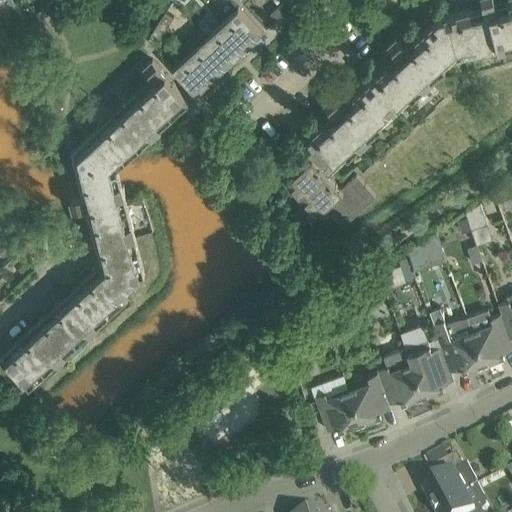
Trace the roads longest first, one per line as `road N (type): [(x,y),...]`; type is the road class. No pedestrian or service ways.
road 1 (residential): [(223,511),(373,461)]
road 2 (residential): [(373,461),(511,396)]
